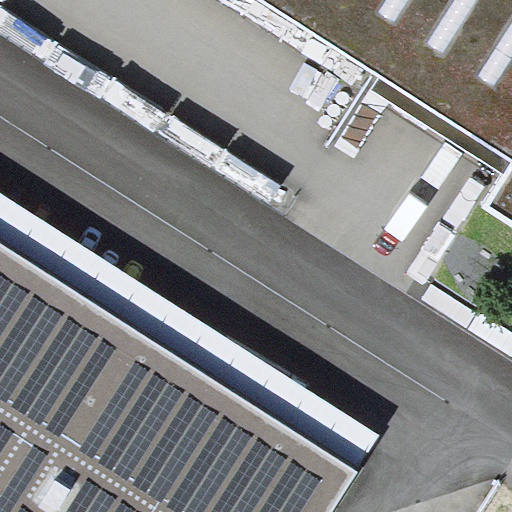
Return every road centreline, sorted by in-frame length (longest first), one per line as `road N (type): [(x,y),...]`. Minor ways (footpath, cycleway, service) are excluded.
road 1 (unknown): [(311,274),(331,236),(312,159),(272,109),(114,0)]
road 2 (unknown): [(311,274),(0,69)]
road 3 (unknown): [(453,368),(311,274)]
road 4 (unknown): [(369,511),(453,368)]
